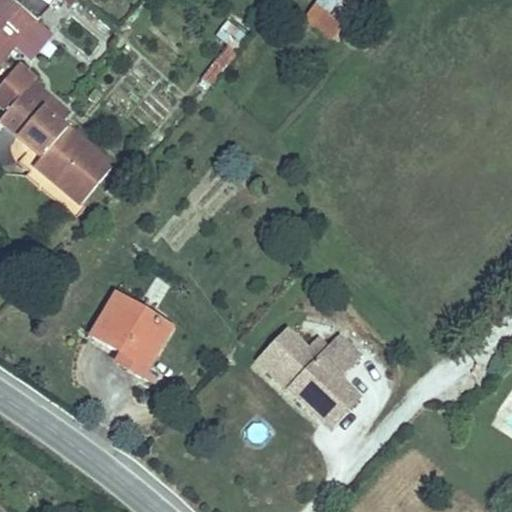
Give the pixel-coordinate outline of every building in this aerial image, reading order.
[(29,0),(0,0),(0,62),(38,6),(29,0)] [(346,17),(324,0),(313,0),(306,10),(335,32),(346,17)] [(201,80),(214,88),(248,36),(226,21),(214,38),(224,44),(201,80)] [(31,78),(35,80),(41,69),(46,59),(33,50),(8,86),(21,96),(31,78)] [(35,80),(54,92),(60,81),(41,69),(35,80)] [(11,112),(52,140),(79,108),(54,92),(35,80),(31,78),(21,96),(11,112)] [(131,145),(79,108),(52,140),(58,143),(52,151),(74,165),(103,185),(131,145)] [(74,165),(52,151),(44,163),(66,178),(74,165)] [(170,322),(113,291),(89,334),(114,347),(109,355),(142,373),(170,322)] [(289,330),(262,359),(322,414),(339,395),(351,406),(365,391),(343,370),(362,349),(342,331),(331,343),(321,334),(308,348),(289,330)] [(339,395),(322,414),(334,425),(351,406),(339,395)] [(0,511),(12,511),(0,499),(0,511)]
